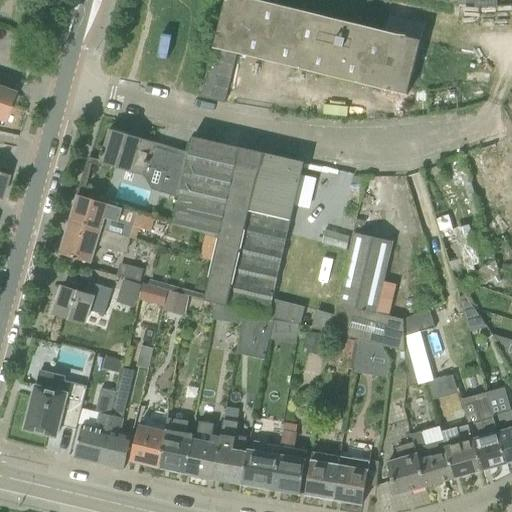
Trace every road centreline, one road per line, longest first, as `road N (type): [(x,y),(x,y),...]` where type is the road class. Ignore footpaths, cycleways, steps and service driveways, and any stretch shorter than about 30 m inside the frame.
road 1 (residential): [(496,115),(422,141),(318,147),(62,87)]
road 2 (unclassified): [(0,320),(62,87)]
road 3 (tertiary): [(150,511),(0,477)]
